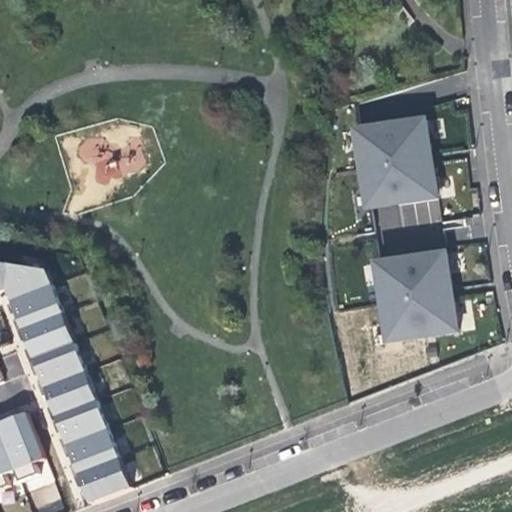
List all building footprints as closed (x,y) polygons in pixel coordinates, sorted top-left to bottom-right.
[(435,163),(428,119),(358,130),(370,207),(440,197),(435,163)] [(454,287),(449,253),(379,264),(390,342),(461,331),(454,287)] [(0,258),(0,295),(10,291),(14,302),(56,286),(48,266),(0,258)] [(56,286),(14,302),(25,331),(67,314),(56,286)] [(67,314),(25,331),(37,360),(79,344),(67,314)] [(79,344),(37,360),(48,389),(90,373),(79,344)] [(90,373),(48,389),(59,418),(101,401),(90,373)] [(101,401),(59,418),(71,447),(112,430),(101,401)] [(31,414),(1,426),(19,472),(18,472),(22,483),(53,471),(31,414)] [(1,426),(0,425),(0,491),(22,483),(18,472),(19,472),(1,426)] [(112,430),(71,447),(82,475),(124,459),(112,430)]
